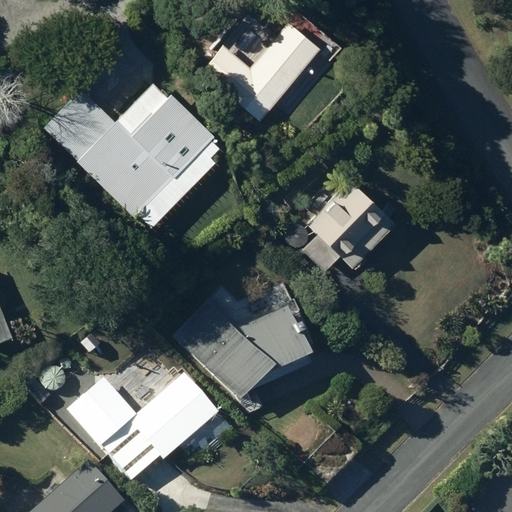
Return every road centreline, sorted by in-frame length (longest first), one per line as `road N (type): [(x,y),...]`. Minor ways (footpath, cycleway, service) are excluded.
road 1 (residential): [(511,371),(370,511)]
road 2 (tertiary): [(511,161),(415,0)]
